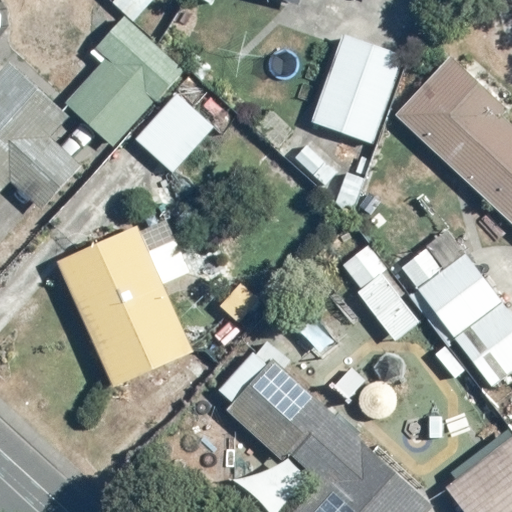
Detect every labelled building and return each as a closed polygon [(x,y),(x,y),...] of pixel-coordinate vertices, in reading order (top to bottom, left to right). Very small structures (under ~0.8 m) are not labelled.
[(111,62),(72,104),(81,111),(76,116),(116,152),(187,74),(126,19),(98,50),(111,62)] [(406,54),(347,32),(313,122),(372,144),(406,54)] [(450,56),(396,115),(511,219),(511,122),(503,115),(509,109),(450,56)] [(0,191),(11,180),(40,207),(77,167),(45,138),(68,113),(7,57),(0,64),(0,191)] [(212,126),(176,93),(134,138),(170,171),(212,126)] [(511,374),(511,307),(443,220),(387,264),(447,342),(453,337),(494,389),(511,374)] [(139,223),(58,259),(114,386),(195,350),(139,223)] [(422,323),(366,241),(337,261),(393,343),(422,323)] [(318,483),(292,511),(425,511),(432,505),(272,362),(227,411),(284,463),(289,457),(318,483)] [(443,482),(466,511),(511,511),(511,432),(511,430),(443,482)]
